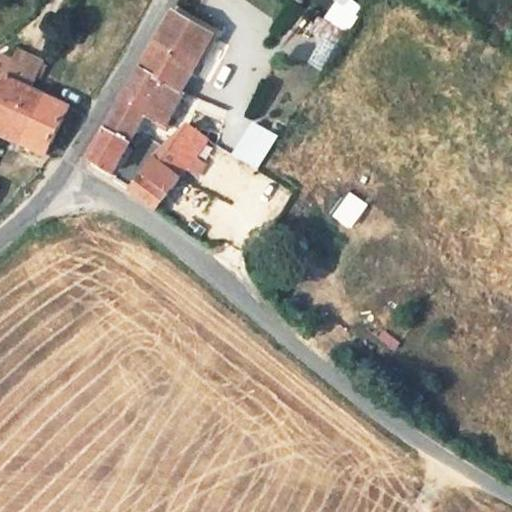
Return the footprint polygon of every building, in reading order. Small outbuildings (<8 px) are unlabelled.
[(175,3),(169,14),(209,35),(195,61),(203,66),(223,32),(175,3)] [(177,93),(195,61),(209,35),(169,14),(138,71),(177,93)] [(340,42),(315,24),(307,36),(317,44),(308,58),(323,67),(340,42)] [(0,85),(0,132),(7,136),(21,145),(48,101),(31,92),(43,64),(20,50),(4,78),(0,85)] [(177,93),(138,71),(89,160),(111,176),(144,122),(161,131),(182,96),(177,93)] [(48,101),(21,145),(39,156),(69,114),(48,101)] [(187,127),(150,162),(179,179),(206,139),(187,127)] [(179,179),(150,162),(130,196),(161,219),(171,207),(166,203),(172,193),(183,199),(218,147),(206,139),(179,179)] [(0,154),(0,180),(7,184),(16,160),(0,154)] [(360,215),(342,203),(327,225),(345,236),(360,215)]
